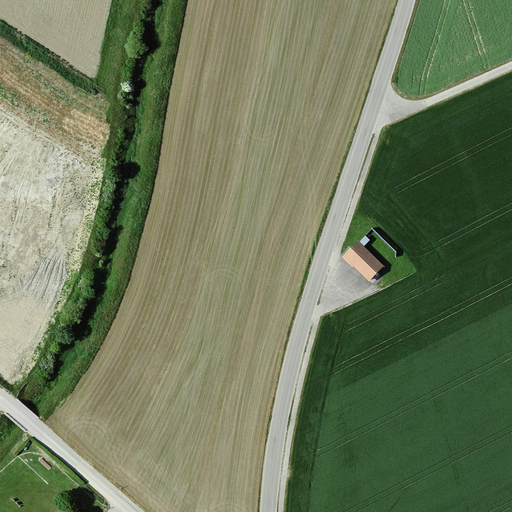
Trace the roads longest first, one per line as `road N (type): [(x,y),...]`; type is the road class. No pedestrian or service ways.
road 1 (tertiary): [(268,511),(297,340),(406,0)]
road 2 (track): [(129,511),(0,401)]
road 3 (track): [(511,64),(366,127)]
